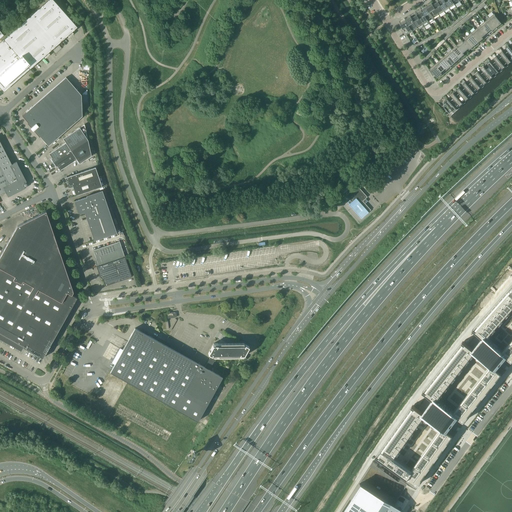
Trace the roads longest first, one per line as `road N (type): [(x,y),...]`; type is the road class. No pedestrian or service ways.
road 1 (motorway): [(257,511),(400,319),(511,203)]
road 2 (motorway): [(279,511),(410,336),(511,222)]
road 3 (motorway): [(438,231),(369,290),(202,511)]
road 4 (motorway): [(438,231),(333,354),(224,511)]
road 5 (secondary): [(511,96),(441,160),(325,291)]
road 6 (secondary): [(316,300),(166,511)]
road 7 (secondary): [(330,294),(463,149),(511,110)]
road 8 (secondary): [(173,511),(322,304)]
road 9 (unclassified): [(325,291),(281,278),(92,306)]
road 10 (unclassified): [(95,314),(284,285),(316,300)]
road 11 (residential): [(55,402),(235,511)]
road 12 (residential): [(387,21),(435,94),(511,30)]
road 13 (residential): [(415,511),(511,389)]
road 14 (unclassified): [(92,306),(53,191)]
